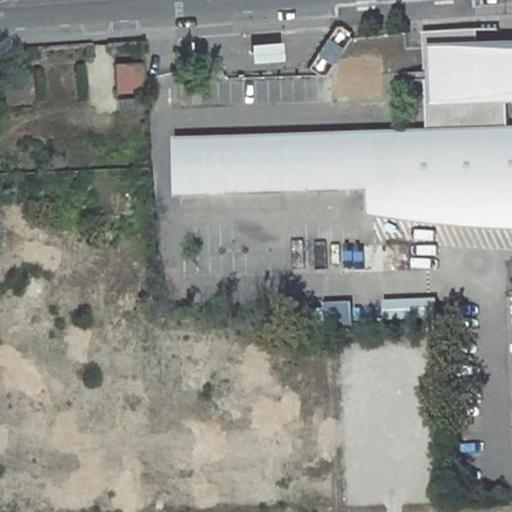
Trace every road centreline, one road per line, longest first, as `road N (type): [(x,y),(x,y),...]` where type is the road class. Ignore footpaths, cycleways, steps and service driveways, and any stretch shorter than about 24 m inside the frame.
road 1 (unknown): [(385,511),(381,395),(396,367),(408,369),(415,399),(419,511)]
road 2 (secondary): [(0,17),(267,0)]
